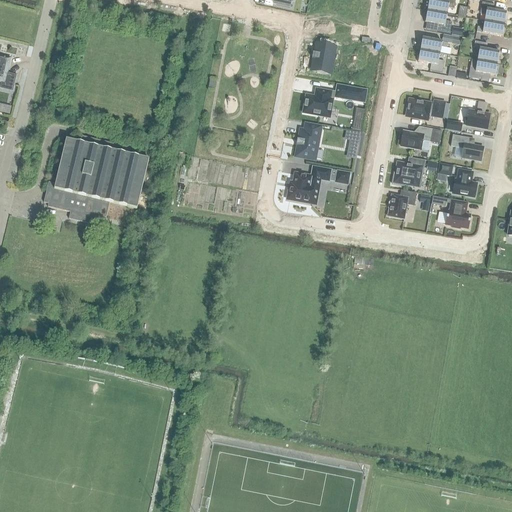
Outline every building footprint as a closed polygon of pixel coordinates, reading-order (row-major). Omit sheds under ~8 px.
[(277,0),(276,6),(290,9),(291,0),(277,0)] [(335,7),(354,10),(355,4),(356,4),(356,0),(330,0),(328,13),(334,14),(335,7)] [(427,8),(427,11),(447,15),(448,8),(454,10),(455,0),(442,0),(442,2),(430,0),(428,0),(427,8)] [(485,15),(484,22),(504,25),(504,22),(505,22),(506,14),(493,11),(494,5),(481,3),(480,9),(479,14),(485,15)] [(424,23),(438,25),(436,32),(449,34),(451,22),(445,21),(447,15),(427,11),(426,15),(426,14),(424,23)] [(504,25),(484,22),(483,28),(477,27),(476,32),(502,37),(504,29),(503,28),(504,25)] [(420,48),(420,51),(439,54),(441,48),(446,49),(447,44),(435,41),(420,39),(418,47),(420,48)] [(479,50),(477,61),(496,65),(497,62),(498,62),(499,53),(486,51),(487,44),(474,42),(473,49),(479,50)] [(313,59),(315,60),(313,72),(332,75),(337,48),(318,45),(316,54),(314,54),(314,55),(313,59)] [(439,54),(420,51),(419,54),(417,62),(430,65),(429,71),(442,73),(444,62),(438,61),(439,54)] [(0,56),(0,81),(1,82),(0,87),(0,88),(12,91),(15,76),(6,73),(9,59),(0,56)] [(496,65),(477,61),(476,68),(470,67),(468,78),(481,81),(482,74),(495,77),(496,68),(496,65)] [(466,79),(466,74),(460,73),(461,68),(448,66),(447,77),(466,79)] [(336,89),(335,98),(364,104),(366,92),(337,86),(336,89)] [(307,98),(303,114),(328,118),(331,103),(329,102),(330,94),(316,92),(315,99),(307,98)] [(408,102),(406,116),(414,118),(413,119),(427,121),(429,111),(432,112),(432,117),(441,119),(444,104),(434,102),(434,105),(430,105),(430,104),(417,102),(416,103),(408,102)] [(478,103),(476,113),(483,114),(485,104),(478,103)] [(466,126),(486,130),(489,115),(483,114),(476,113),(469,112),(466,126)] [(460,132),(462,125),(447,122),(445,129),(460,132)] [(297,146),(295,157),(314,160),(320,128),(305,125),(304,132),(300,131),(298,140),(296,140),(296,141),(298,141),(298,146),(295,145),(295,146),(297,146)] [(403,133),(400,147),(420,150),(421,143),(424,142),(430,143),(439,145),(441,132),(432,130),(418,128),(417,136),(412,135),(403,133)] [(461,159),(480,162),(483,148),(467,145),(468,139),(452,136),(450,147),(463,150),(461,159)] [(136,210),(148,160),(128,155),(129,148),(81,137),(79,144),(65,140),(55,185),(48,183),(43,203),(48,205),(47,208),(70,213),(68,220),(99,227),(101,217),(106,218),(109,203),(136,210)] [(351,145),(349,157),(355,158),(357,146),(351,145)] [(393,175),(391,185),(403,187),(403,185),(418,188),(421,169),(423,169),(425,162),(408,158),(407,165),(397,164),(395,176),(393,175)] [(289,189),(288,200),(312,204),(314,204),(315,205),(315,204),(317,189),(319,180),(328,182),(330,171),(313,167),(311,178),(295,175),(293,184),(291,184),(290,184),(289,189)] [(436,181),(446,182),(446,176),(450,176),(451,169),(438,167),(436,181)] [(476,185),(470,184),(472,174),(458,171),(456,181),(455,181),(452,194),(474,198),(476,185)] [(335,182),(335,183),(336,183),(346,185),(347,185),(347,182),(349,174),(337,172),(336,180),(335,182)] [(389,209),(387,217),(403,220),(406,204),(413,205),(413,207),(416,194),(400,191),(400,192),(402,192),(401,198),(391,196),(390,204),(389,204),(388,209),(389,209)] [(468,230),(470,216),(464,215),(466,204),(451,201),(449,212),(447,212),(445,225),(452,227),(452,228),(459,229),(459,228),(468,230)]
